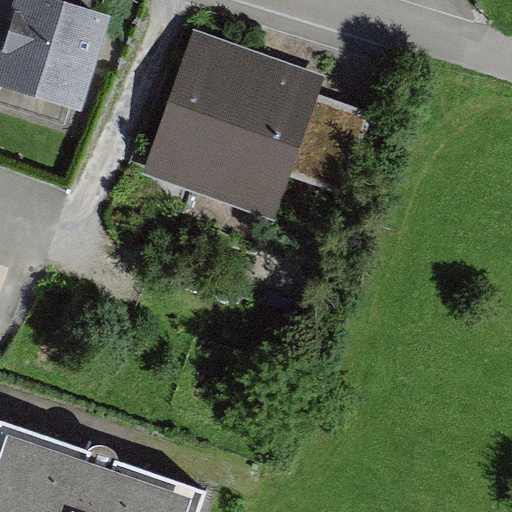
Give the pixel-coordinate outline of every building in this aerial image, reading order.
[(6,0),(4,6),(0,4),(0,100),(73,126),(110,22),(48,0),(6,0)] [(195,24),(144,167),(275,214),(292,165),(319,89),(326,71),(195,24)] [(372,108),(319,89),(292,165),(345,184),(372,108)] [(0,259),(0,292),(11,263),(0,259)] [(196,511),(208,479),(3,410),(0,420),(0,511),(196,511)]
